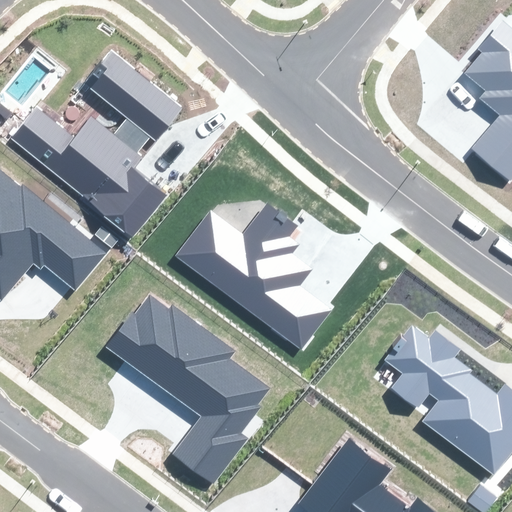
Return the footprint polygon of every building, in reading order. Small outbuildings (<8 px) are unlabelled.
[(511,25),(470,76),(491,92),(486,99),(506,115),(473,156),(509,186),(511,182),(511,25)] [(112,50),(84,83),(127,118),(114,133),(92,115),(75,135),(37,104),(8,137),(131,238),(167,194),(134,167),(142,157),(137,153),(151,137),(155,140),(182,108),(112,50)] [(76,290),(106,252),(23,184),(21,186),(0,168),(0,301),(1,303),(33,264),(41,270),(45,265),(76,290)] [(244,235),(211,211),(177,256),(301,348),(331,307),(301,285),(313,269),(293,254),(300,244),(290,236),(298,225),(267,203),(244,235)] [(133,313),(107,347),(201,416),(173,454),(214,483),(247,438),(241,434),(261,407),(259,405),(272,388),(232,358),(237,350),(173,303),(168,309),(150,295),(136,315),(133,313)] [(493,476),(511,451),(511,389),(505,385),(498,395),(470,374),(472,370),(455,358),(462,349),(435,329),(429,337),(412,325),(385,360),(403,374),(392,388),(419,409),(429,395),(437,401),(421,422),(493,476)] [(437,511),(417,497),(410,506),(382,485),(394,469),(350,436),(299,503),(310,511),(437,511)]
